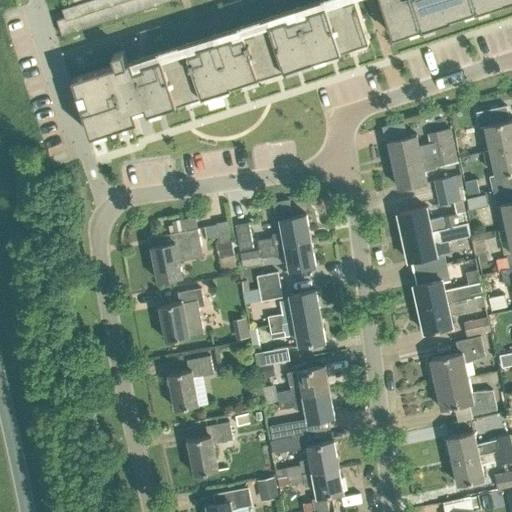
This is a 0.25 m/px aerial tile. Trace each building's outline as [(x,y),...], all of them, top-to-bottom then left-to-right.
[(58,18),(63,34),(168,0),(74,0),(75,3),(63,6),(66,16),(58,18)] [(117,63),(73,77),(77,88),(79,93),(86,117),(89,125),(135,110),(135,109),(146,106),(148,111),(148,112),(157,109),(163,107),(183,101),(202,95),(207,93),(218,89),(226,87),(231,85),(238,83),(256,77),(262,75),(281,69),(287,67),(293,65),(300,63),(311,59),(317,57),(335,51),(348,47),(366,42),(369,41),(370,40),(356,0),(347,0),(345,1),(345,0),(336,0),(330,2),(308,9),(309,12),(290,18),(289,15),(275,20),(254,27),(255,30),(236,36),(235,33),(216,39),(199,44),(200,47),(181,54),(180,51),(135,65),(133,59),(128,60),(124,49),(114,52),(117,63)] [(382,0),(395,36),(507,0),(382,0)] [(306,123),(319,119),(315,107),(302,111),(306,123)] [(492,149),(511,145),(511,118),(497,122),(494,107),(478,111),(481,126),(487,125),(492,149)] [(432,141),(420,144),(418,133),(390,139),(395,163),(457,150),(452,127),(430,132),(432,141)] [(491,175),(494,190),(511,185),(511,145),(492,149),(485,150),(487,161),(494,160),(497,174),(491,175)] [(457,150),(395,163),(401,187),(429,181),(426,170),(438,168),(438,166),(459,161),(457,150)] [(438,191),(459,187),(456,175),(436,179),(438,191)] [(511,185),(494,190),(498,205),(503,204),(508,228),(511,226),(511,185)] [(438,191),(440,204),(461,199),(459,187),(438,191)] [(471,196),(474,208),(490,204),(487,192),(471,196)] [(400,212),(405,236),(468,223),(466,211),(430,219),(427,205),(400,212)] [(259,248),(311,239),(306,212),(280,217),(283,230),(272,232),(273,235),(258,238),(259,248)] [(236,221),(241,247),(253,245),(249,219),(236,221)] [(468,223),(405,236),(410,260),(430,255),(432,265),(447,262),(445,252),(438,254),(435,242),(471,234),(468,223)] [(156,235),(157,244),(152,245),(158,280),(182,276),(177,250),(201,246),(198,227),(170,233),(156,235)] [(218,241),(221,256),(236,253),(233,238),(218,241)] [(288,254),(291,270),(316,265),(311,239),(259,248),(260,249),(261,249),(262,258),(277,255),(278,256),(288,254)] [(432,270),(434,279),(415,283),(420,307),(484,294),(480,277),(444,285),(443,277),(450,276),(448,266),(432,270)] [(511,267),(511,268),(501,270),(504,285),(511,283),(511,267)] [(257,272),(259,285),(280,281),(278,269),(257,272)] [(280,281),(259,285),(262,297),(283,293),(280,281)] [(159,305),(165,339),(202,332),(198,306),(204,305),(201,288),(177,292),(178,301),(159,305)] [(268,315),(270,323),(321,314),(316,289),(291,293),(291,297),(281,299),(283,312),(268,315)] [(484,294),(420,307),(425,332),(453,325),(451,314),(463,311),(463,310),(486,305),(484,294)] [(325,339),(321,314),(270,323),(272,331),(286,329),(288,334),(298,332),(300,344),(325,339)] [(466,320),(469,333),(492,328),(489,315),(466,320)] [(431,358),(437,383),(469,375),(465,361),(485,353),(480,334),(456,339),(459,352),(431,358)] [(288,344),(254,349),(257,363),(290,357),(288,344)] [(168,373),(175,408),(198,403),(193,376),(213,373),(209,355),(186,359),(187,369),(168,373)] [(272,375),(271,362),(258,364),(260,377),(272,375)] [(330,390),(325,365),(288,372),(290,385),(291,385),(292,389),(277,391),(278,400),(330,390)] [(470,401),(472,413),(497,407),(493,388),(472,391),(469,375),(437,383),(442,408),(470,401)] [(295,407),(305,405),(308,420),(334,415),(330,390),(278,400),(280,408),(294,405),(295,407)] [(270,422),(272,435),(293,431),(290,418),(270,422)] [(187,439),(194,474),(217,469),(212,442),(233,438),(229,420),(205,425),(207,435),(187,439)] [(454,459),(511,446),(511,441),(510,433),(491,438),(492,440),(477,443),(474,430),(448,436),(454,459)] [(299,432),(270,437),(273,450),(301,445),(299,432)] [(287,475),(338,465),(333,440),(307,445),(310,458),(299,460),(300,464),(285,467),(287,475)] [(511,446),(454,459),(459,483),(485,477),(482,463),(496,460),(497,464),(511,460),(511,446)] [(314,482),(317,495),(326,494),(343,490),(338,465),(287,475),(288,483),(303,480),(304,484),(314,482)] [(511,467),(494,471),(498,487),(511,483),(511,467)] [(263,479),(265,500),(284,497),(281,477),(263,479)] [(232,511),(231,508),(251,504),(247,485),(212,493),(214,503),(206,505),(207,511),(232,511)]
